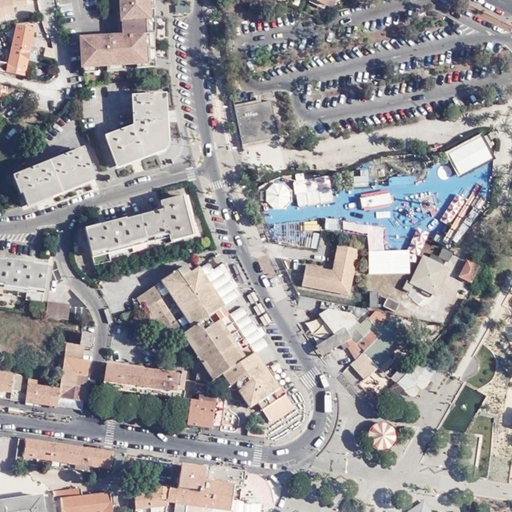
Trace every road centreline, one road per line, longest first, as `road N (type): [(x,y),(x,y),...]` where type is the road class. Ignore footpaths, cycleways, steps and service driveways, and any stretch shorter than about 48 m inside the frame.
road 1 (secondary): [(85,429),(259,455),(297,452),(314,435),(319,389),(239,250),(210,168)]
road 2 (residential): [(85,429),(102,324),(95,298),(66,273),(64,213)]
road 3 (secondary): [(210,168),(199,0)]
road 4 (residential): [(64,213),(210,168)]
